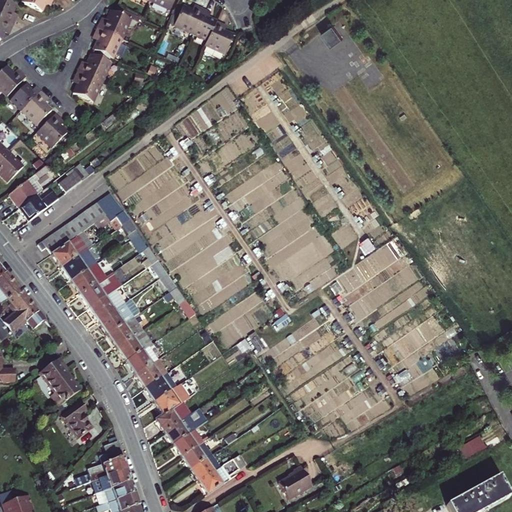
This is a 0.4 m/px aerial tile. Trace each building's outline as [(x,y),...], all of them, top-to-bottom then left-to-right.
[(0,0),(0,20),(13,26),(15,20),(10,17),(12,14),(15,6),(0,0)] [(51,3),(52,0),(22,0),(21,3),(41,12),(45,5),(46,1),(51,3)] [(150,0),(150,2),(169,11),(174,0),(150,0)] [(182,6),(173,27),(193,36),(204,11),(198,7),(195,12),(192,11),(182,6)] [(96,29),(121,40),(130,21),(132,16),(118,10),(115,14),(110,11),(106,21),(104,25),(99,22),(96,29)] [(210,13),(204,11),(193,36),(206,42),(216,21),(208,18),(210,13)] [(10,32),(13,26),(0,20),(0,40),(3,33),(5,29),(10,32)] [(206,42),(204,47),(224,56),(233,35),(224,31),(220,29),(222,24),(216,21),(206,42)] [(334,25),(322,34),(332,48),(344,40),(334,25)] [(92,51),(113,60),(121,40),(96,29),(93,35),(98,38),(97,41),(92,51)] [(77,73),(102,84),(111,64),(90,55),(86,65),(84,68),(80,66),(77,73)] [(16,77),(14,74),(6,67),(0,73),(0,92),(6,98),(25,78),(20,73),(16,77)] [(147,75),(153,77),(156,70),(151,67),(147,75)] [(73,94),(93,103),(102,84),(77,73),(74,79),(78,81),(77,85),(73,94)] [(135,76),(134,85),(141,86),(142,77),(135,76)] [(21,112),(40,92),(35,88),(31,92),(25,86),(20,91),(15,96),(10,101),(21,112)] [(40,92),(21,112),(36,127),(44,118),(51,111),(44,104),(41,101),(45,97),(40,92)] [(93,116),(99,122),(102,118),(97,112),(93,116)] [(36,134),(51,150),(67,134),(59,127),(57,124),(60,120),(55,115),(36,134)] [(102,124),(106,129),(117,120),(113,115),(102,124)] [(36,127),(38,128),(46,120),(44,118),(36,127)] [(179,144),(183,150),(187,148),(183,141),(179,144)] [(169,151),(174,157),(177,155),(173,148),(169,151)] [(0,176),(0,177),(8,184),(23,168),(7,153),(0,160),(0,176)] [(45,162),(48,165),(50,164),(58,157),(56,154),(45,162)] [(39,161),(33,166),(36,170),(42,165),(39,161)] [(18,210),(36,196),(42,191),(35,183),(53,169),(50,164),(48,165),(8,197),(18,210)] [(89,177),(87,175),(80,165),(66,175),(68,178),(58,185),(65,195),(89,177)] [(203,180),(208,186),(211,183),(207,177),(203,180)] [(194,186),(198,193),(202,190),(197,184),(194,186)] [(18,210),(28,223),(57,201),(53,195),(49,197),(45,200),(41,203),(36,196),(18,210)] [(103,200),(112,212),(118,208),(109,195),(103,200)] [(97,204),(106,216),(112,212),(103,200),(97,204)] [(105,217),(106,216),(97,204),(91,208),(99,220),(105,217)] [(85,212),(93,225),(94,224),(99,220),(91,208),(85,212)] [(115,232),(121,228),(128,223),(118,208),(112,212),(106,216),(105,217),(110,224),(115,232)] [(87,229),(93,225),(85,212),(79,217),(87,229)] [(228,215),(232,222),(236,219),(232,213),(228,215)] [(81,234),(82,233),(87,229),(79,217),(72,221),(81,234)] [(94,224),(99,232),(110,224),(105,217),(99,220),(94,224)] [(218,222),(223,228),(226,226),(222,219),(218,222)] [(75,238),(76,237),(81,234),(72,221),(66,225),(75,238)] [(138,236),(135,232),(128,223),(121,228),(130,241),(137,236),(138,236)] [(60,230),(69,242),(75,238),(66,225),(60,230)] [(153,226),(147,229),(154,242),(160,238),(153,226)] [(63,246),(69,242),(60,230),(54,234),(63,246)] [(51,256),(60,270),(92,248),(92,247),(82,233),(81,234),(76,237),(77,238),(51,256)] [(48,238),(56,251),(63,246),(54,234),(48,238)] [(139,255),(142,252),(146,250),(137,236),(130,241),(136,249),(139,255)] [(42,243),(50,255),(56,251),(48,238),(42,243)] [(37,246),(41,252),(45,249),(41,243),(37,246)] [(60,270),(70,283),(96,265),(88,255),(94,251),(92,248),(60,270)] [(141,265),(145,270),(150,267),(157,262),(148,248),(146,250),(142,252),(147,260),(141,265)] [(127,256),(129,260),(135,256),(136,257),(139,255),(136,249),(127,256)] [(252,251),(257,258),(261,255),(256,249),(252,251)] [(243,258),(247,264),(251,262),(246,255),(243,258)] [(150,267),(160,280),(166,275),(157,262),(150,267)] [(70,283),(79,296),(105,278),(96,265),(70,283)] [(0,304),(7,300),(20,291),(5,273),(0,276),(0,304)] [(79,296),(88,310),(114,292),(120,287),(111,274),(105,278),(79,296)] [(160,280),(169,293),(176,289),(166,275),(160,280)] [(276,286),(281,293),(285,290),(280,284),(276,286)] [(163,298),(167,304),(169,302),(173,299),(175,301),(179,307),(185,302),(176,289),(163,298)] [(267,293),(271,299),(275,296),(270,290),(267,293)] [(0,343),(25,322),(32,330),(44,320),(20,291),(7,300),(11,304),(8,306),(14,313),(2,323),(0,320),(0,343)] [(88,310),(97,323),(123,305),(114,292),(88,310)] [(133,318),(137,315),(139,314),(130,301),(123,305),(97,323),(107,337),(133,318)] [(378,307),(366,315),(357,301),(348,306),(358,321),(363,318),(373,333),(388,323),(378,307)] [(188,320),(195,315),(185,302),(179,307),(188,320)] [(133,318),(137,325),(142,322),(137,315),(133,318)] [(116,350),(142,332),(137,325),(133,318),(107,337),(116,350)] [(116,350),(125,364),(141,353),(138,348),(148,341),(142,332),(116,350)] [(147,348),(151,345),(148,341),(138,348),(141,353),(147,348)] [(125,364),(134,377),(157,361),(147,348),(141,353),(125,364)] [(65,373),(67,371),(58,360),(38,375),(53,395),(50,397),(58,408),(79,392),(65,373)] [(134,377),(143,390),(166,375),(157,361),(134,377)] [(1,371),(0,371),(0,383),(14,383),(14,370),(1,370),(1,371)] [(143,390),(153,404),(175,388),(166,375),(143,390)] [(291,390),(295,405),(319,398),(315,383),(291,390)] [(162,417),(182,403),(189,398),(180,385),(175,388),(153,404),(162,417)] [(155,422),(163,435),(191,415),(182,403),(162,417),(155,422)] [(60,419),(77,441),(92,430),(81,415),(86,412),(80,404),(60,419)] [(191,415),(163,435),(172,447),(194,432),(207,423),(198,410),(191,415)] [(194,432),(172,447),(180,459),(202,444),(201,442),(194,432)] [(245,434),(236,440),(239,445),(248,439),(245,434)] [(236,440),(233,435),(225,441),(228,445),(236,440)] [(463,462),(486,451),(479,437),(456,449),(463,462)] [(228,445),(231,451),(239,445),(236,440),(228,445)] [(117,442),(103,447),(106,455),(120,450),(117,442)] [(180,459),(189,472),(211,456),(202,444),(180,459)] [(91,483),(127,471),(120,450),(106,455),(98,457),(101,466),(86,471),(88,476),(74,481),(72,473),(63,483),(69,490),(91,483)] [(189,472),(197,484),(219,469),(211,456),(189,472)] [(232,461),(239,471),(245,467),(239,457),(232,461)] [(220,470),(227,482),(230,480),(222,468),(220,470)] [(197,484),(206,497),(227,482),(220,470),(219,469),(197,484)] [(287,501),(311,487),(300,469),(293,473),(294,476),(278,485),(287,501)] [(91,483),(95,495),(98,494),(130,483),(127,471),(91,483)] [(446,506),(448,511),(484,511),(509,499),(498,478),(446,506)] [(106,497),(108,504),(134,495),(130,483),(98,494),(100,499),(106,497)] [(95,495),(99,507),(108,504),(106,497),(100,499),(98,494),(95,495)] [(110,511),(123,511),(138,507),(134,495),(108,504),(99,507),(96,508),(97,511),(98,511),(103,510),(103,511),(105,511),(110,510),(110,511)] [(33,511),(28,496),(1,506),(2,511),(33,511)]
